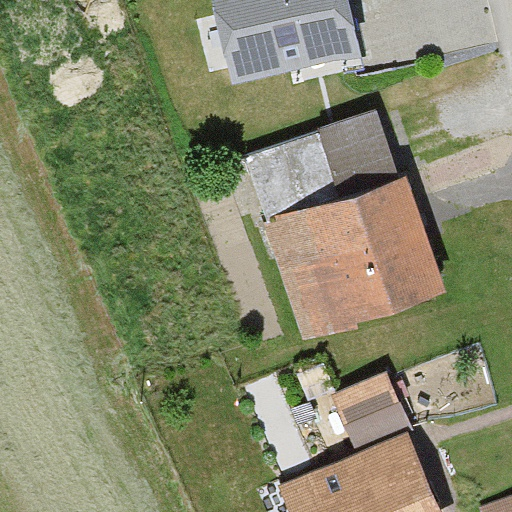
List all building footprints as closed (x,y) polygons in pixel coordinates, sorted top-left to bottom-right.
[(193,0),(214,84),(345,51),(331,0),(193,0)] [(261,223),(305,335),(366,311),(379,306),(426,287),(404,230),(382,175),(359,116),(238,163),(261,223)] [(386,358),(331,384),(355,433),(410,408),(386,358)] [(420,511),(410,489),(388,436),(341,457),(265,489),(274,511),(420,511)] [(511,511),(511,495),(476,511),(511,511)]
